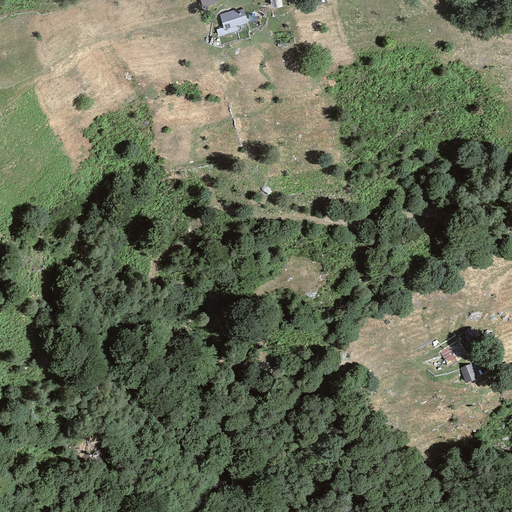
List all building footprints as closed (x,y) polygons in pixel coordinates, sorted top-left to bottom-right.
[(280,0),(270,0),(272,10),(282,8),(280,0)] [(242,10),(220,18),(225,31),(247,23),(242,10)] [(473,328),(464,334),(471,345),(481,338),(473,328)] [(456,362),(447,348),(440,353),(449,367),(456,362)] [(469,364),(461,368),(466,381),(475,378),(469,364)]
